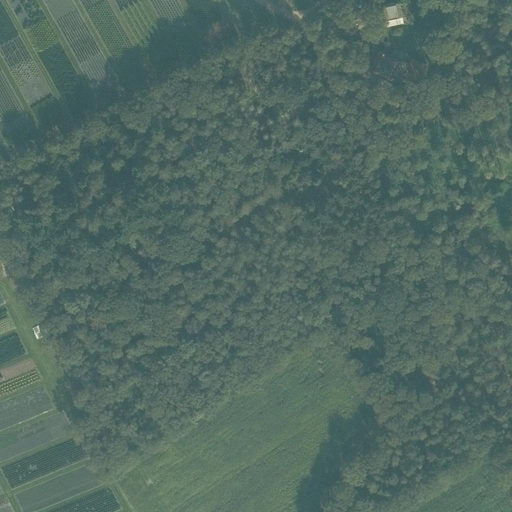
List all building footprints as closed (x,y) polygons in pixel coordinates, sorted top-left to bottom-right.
[(382,7),(386,20),(403,15),(399,2),(382,7)] [(347,28),(349,32),(354,29),(352,25),(356,23),(357,24),(359,23),(358,22),(361,20),(357,15),(354,17),(352,12),(339,20),(341,23),(342,22),(346,29),(347,28)] [(397,70),(400,62),(393,58),(378,51),(369,69),(378,74),(392,80),(397,70)] [(412,58),(405,75),(421,82),(428,65),(412,58)] [(401,96),(409,100),(417,95),(405,88),(401,96)]
